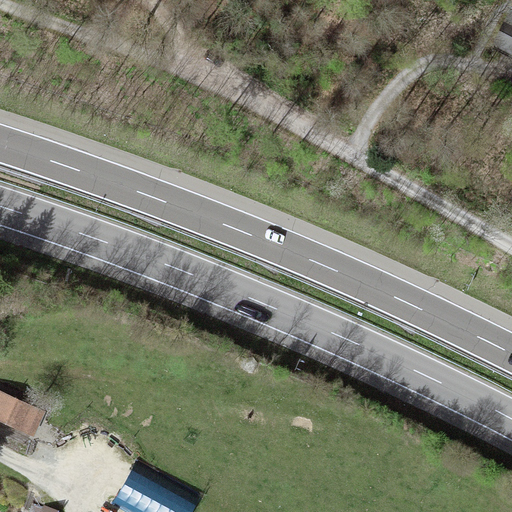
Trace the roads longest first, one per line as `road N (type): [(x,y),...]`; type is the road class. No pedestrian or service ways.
road 1 (motorway): [(0,207),(237,293),(511,420)]
road 2 (motorway): [(511,353),(270,241),(0,142)]
road 3 (unclassified): [(511,244),(222,84)]
road 4 (track): [(222,84),(0,3)]
